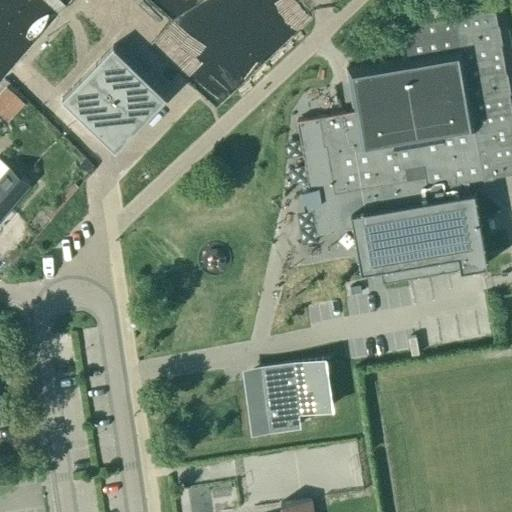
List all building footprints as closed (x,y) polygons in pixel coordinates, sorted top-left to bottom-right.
[(355,109),(297,119),(309,189),(305,189),(312,204),(317,233),(353,226),(359,257),(361,270),(380,266),(382,282),(487,263),(474,189),(470,190),(468,180),(511,172),(511,106),(495,8),(402,24),(408,58),(348,68),(355,109)] [(170,96),(116,44),(64,98),(117,150),(170,96)] [(0,215),(29,182),(0,156),(0,215)] [(243,366),(251,433),(300,427),(299,412),(333,408),(326,356),(243,366)] [(313,511),(311,498),(281,502),(281,511),(313,511)]
